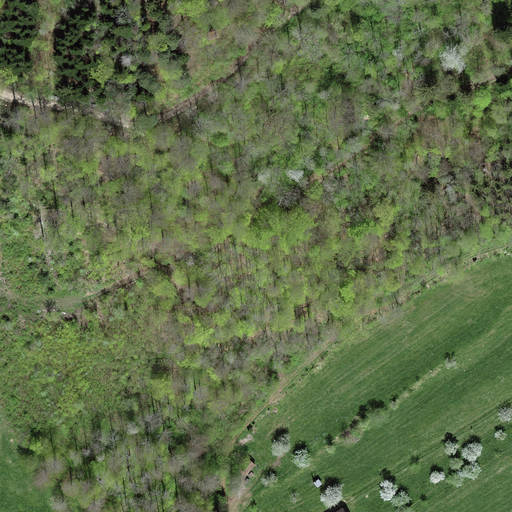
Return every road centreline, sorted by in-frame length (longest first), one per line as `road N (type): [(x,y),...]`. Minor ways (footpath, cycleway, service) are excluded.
road 1 (track): [(511,71),(429,99),(318,178),(103,291),(64,302),(27,300)]
road 2 (track): [(511,242),(443,269),(339,331),(273,392),(223,454),(222,511)]
road 3 (track): [(308,0),(156,124),(0,97)]
